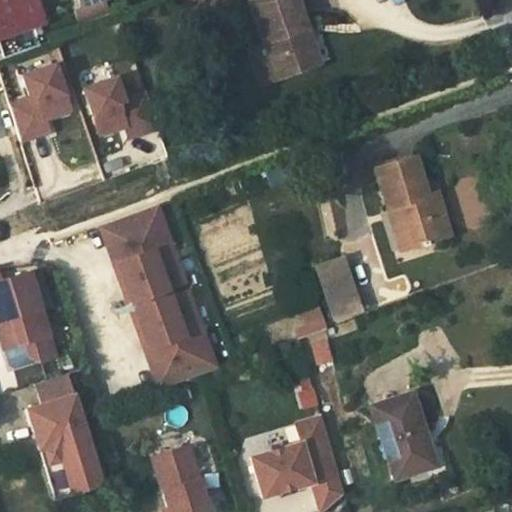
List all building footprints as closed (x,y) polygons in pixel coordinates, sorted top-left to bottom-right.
[(0,0),(0,37),(22,29),(24,37),(37,31),(35,25),(45,21),(37,0),(0,0)] [(102,0),(97,0),(83,5),(75,8),(81,21),(107,13),(102,0)] [(300,31),(306,29),(295,0),(248,0),(276,79),(312,67),(300,31)] [(318,64),(306,29),(300,31),(312,67),(318,64)] [(31,97),(10,104),(20,140),(49,130),(45,118),(70,109),(55,64),(23,75),(31,97)] [(129,137),(158,126),(146,91),(123,99),(115,77),(84,88),(99,133),(125,125),(129,137)] [(405,232),(441,219),(433,194),(424,197),(413,158),(376,169),(389,209),(398,207),(405,232)] [(497,222),(483,173),(448,183),(462,232),(497,222)] [(156,204),(152,206),(158,224),(163,223),(156,204)] [(152,206),(100,225),(114,264),(170,244),(163,223),(158,224),(152,206)] [(398,207),(389,209),(397,236),(405,232),(398,207)] [(441,219),(405,232),(409,247),(447,236),(441,219)] [(405,232),(397,236),(401,250),(409,247),(405,232)] [(178,265),(170,244),(114,264),(128,304),(180,285),(174,266),(178,265)] [(316,266),(328,303),(354,294),(343,259),(316,266)] [(180,285),(185,283),(178,265),(174,266),(180,285)] [(0,303),(4,303),(17,345),(24,343),(28,357),(38,362),(54,357),(39,309),(48,307),(37,271),(0,281),(0,303)] [(183,291),(189,309),(194,308),(187,289),(183,291)] [(183,291),(131,310),(145,349),(201,329),(194,308),(189,309),(183,291)] [(354,294),(328,303),(333,319),(359,310),(354,294)] [(17,345),(4,303),(0,303),(0,341),(2,349),(17,345)] [(294,337),(324,328),(317,305),(287,314),(294,337)] [(145,349),(159,389),(211,370),(205,352),(209,350),(201,329),(145,349)] [(323,342),(310,346),(316,365),(329,361),(323,342)] [(211,370),(215,368),(209,350),(205,352),(211,370)] [(33,385),(39,406),(73,396),(66,375),(33,385)] [(297,408),(312,407),(311,376),(295,377),(297,408)] [(417,434),(424,432),(411,394),(369,406),(394,481),(429,470),(417,434)] [(101,487),(73,396),(39,406),(26,410),(38,451),(55,446),(70,496),(101,487)] [(326,434),(320,415),(294,422),(300,441),(326,434)] [(436,467),(424,432),(417,434),(429,470),(436,467)] [(322,511),(343,494),(326,434),(300,441),(250,456),(262,496),(311,482),(319,511),(322,511)] [(55,446),(38,451),(54,501),(70,496),(55,446)] [(162,490),(169,511),(209,511),(189,446),(157,455),(168,489),(162,490)]
